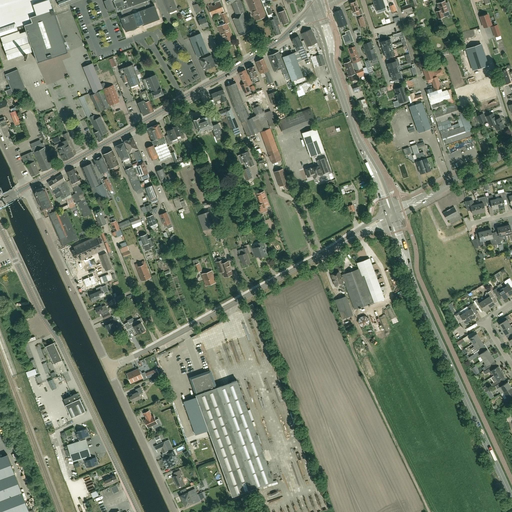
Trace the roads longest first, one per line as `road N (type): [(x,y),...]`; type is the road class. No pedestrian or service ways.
road 1 (secondary): [(24,188),(233,70),(317,10)]
road 2 (unclassified): [(108,368),(390,216)]
road 3 (tertiary): [(138,511),(0,227)]
road 4 (secondary): [(511,498),(390,216)]
road 5 (secondary): [(390,216),(317,10)]
road 6 (unclassified): [(108,368),(24,188)]
road 7 (unclassified): [(174,511),(108,368)]
road 8 (tertiary): [(511,150),(390,216)]
